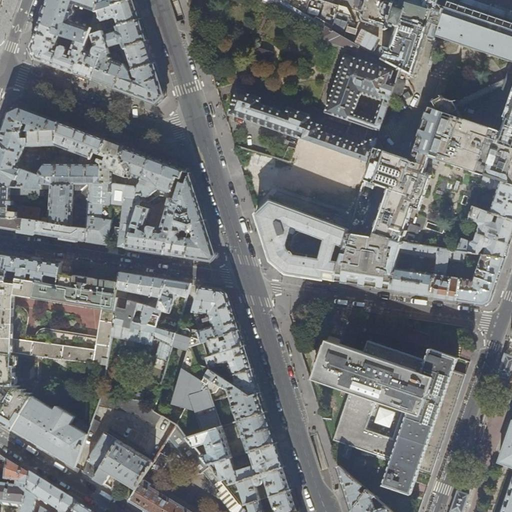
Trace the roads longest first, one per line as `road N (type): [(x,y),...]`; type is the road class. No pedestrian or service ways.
road 1 (residential): [(252,284),(0,240)]
road 2 (residential): [(501,320),(252,284)]
road 3 (tertiary): [(252,284),(326,511)]
road 4 (residential): [(8,60),(27,82),(148,129),(198,122)]
road 5 (residential): [(433,511),(501,320)]
road 6 (tertiary): [(198,122),(252,284)]
road 7 (residential): [(0,436),(121,511)]
road 8 (tertiary): [(160,0),(198,122)]
